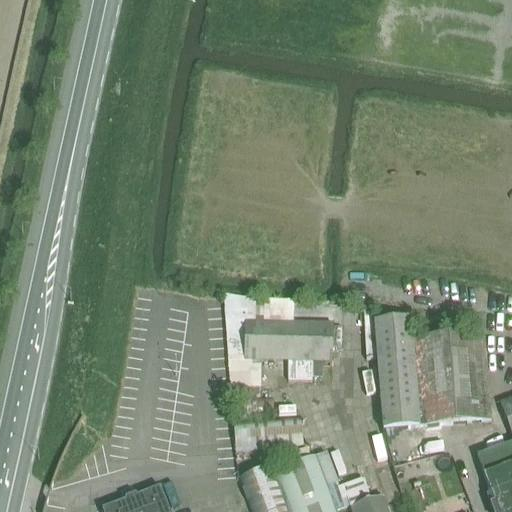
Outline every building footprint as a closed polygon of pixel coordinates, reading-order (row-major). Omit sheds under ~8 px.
[(293,324),(293,305),(246,304),(224,298),(230,393),(234,393),(235,402),(253,401),(260,401),(260,368),(252,368),(252,365),(244,365),(245,324),(293,324)] [(421,431),(492,424),(485,336),(413,341),(412,322),(373,326),(383,434),(421,431)] [(312,385),(313,366),(333,366),(333,326),(246,325),(245,365),(288,365),(288,385),(312,385)] [(236,423),(273,421),(271,400),(235,403),(236,423)] [(511,441),(511,401),(500,406),(511,441)] [(236,455),(302,450),(300,420),(234,425),(236,455)] [(492,511),(511,511),(511,446),(476,459),(491,497),(488,498),(492,511)] [(327,456),(316,460),(334,511),(344,511),(349,510),(347,503),(341,505),(337,492),(338,492),(337,487),(338,486),(327,456)] [(250,511),(334,511),(316,460),(277,474),(275,468),(239,481),(250,511)] [(349,511),(351,511),(370,506),(363,484),(338,492),(337,492),(341,505),(347,503),(349,510),(349,511)] [(125,503),(118,506),(120,511),(168,511),(160,490),(136,499),(136,497),(124,501),(125,503)] [(387,511),(384,502),(353,511),(387,511)]
